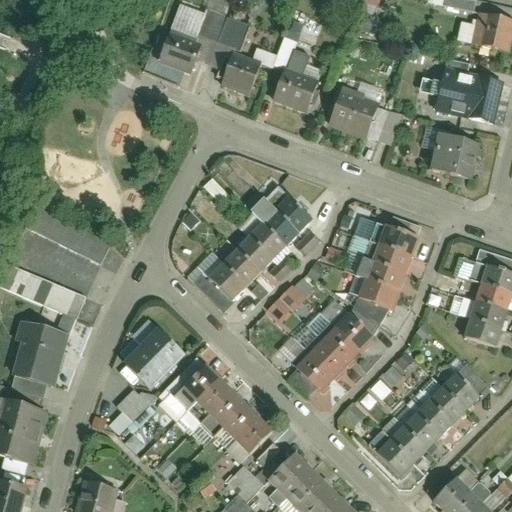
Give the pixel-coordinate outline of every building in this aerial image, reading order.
[(238,47),(249,16),(206,0),(200,0),(189,28),(238,47)] [(511,38),(511,17),(489,10),(479,46),(508,54),(511,38)] [(194,80),(208,47),(170,31),(156,64),(194,80)] [(251,97),(263,68),(230,54),(218,83),(251,97)] [(311,118),(324,86),(285,70),(272,102),(311,118)] [(505,80),(475,70),(462,111),(493,120),(505,80)] [(393,145),(406,110),(344,87),(331,122),(393,145)] [(476,178),(483,143),(452,137),(445,171),(476,178)] [(216,202),(222,196),(209,182),(203,188),(216,202)] [(313,220),(284,191),(232,247),(217,262),(245,289),(260,275),(313,220)] [(24,208),(13,233),(92,269),(104,244),(24,208)] [(403,234),(376,226),(351,306),(299,361),(325,387),(374,328),(403,234)] [(5,260),(0,271),(0,291),(69,325),(83,296),(5,260)] [(217,262),(194,286),(221,315),(245,289),(217,262)] [(511,308),(511,270),(491,263),(467,334),(500,345),(511,308)] [(299,277),(265,314),(280,327),(314,291),(299,277)] [(289,364),(335,316),(326,308),(300,336),(298,334),(279,354),(289,364)] [(146,385),(179,350),(156,328),(123,363),(146,385)] [(65,341),(25,329),(9,379),(50,391),(65,341)] [(274,436),(205,367),(181,391),(250,460),(274,436)] [(371,451),(398,479),(481,395),(454,368),(371,451)] [(148,417),(128,398),(117,410),(136,429),(148,417)] [(43,417),(1,403),(0,404),(0,456),(28,465),(43,417)] [(357,511),(299,456),(275,481),(307,511),(357,511)] [(223,511),(250,511),(245,506),(263,488),(243,467),(225,485),(236,497),(222,511),(223,511)] [(498,511),(451,468),(430,490),(453,511),(498,511)] [(0,511),(28,511),(36,485),(0,475),(0,511)] [(113,511),(121,488),(92,478),(80,511),(113,511)]
